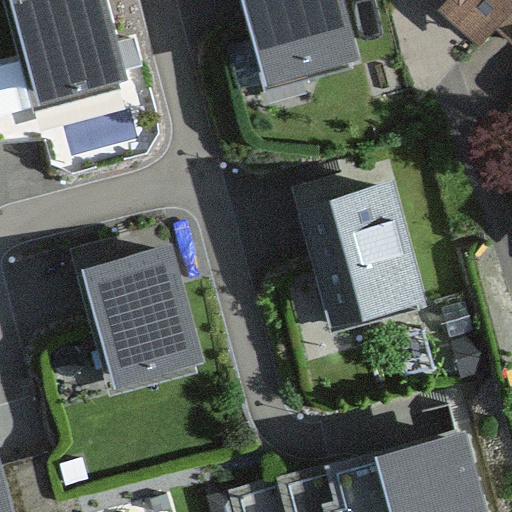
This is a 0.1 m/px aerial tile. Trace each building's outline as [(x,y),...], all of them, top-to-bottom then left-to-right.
[(124,0),(17,0),(49,113),(148,86),(124,0)] [(355,0),(266,0),(291,90),(374,68),(355,0)] [(511,20),(511,0),(475,0),(507,26),(511,20)] [(397,183),(308,207),(342,330),(430,306),(397,183)] [(180,251),(93,275),(127,401),(215,377),(180,251)] [(490,511),(471,435),(223,498),(226,511),(490,511)] [(8,437),(0,438),(0,511),(61,511),(47,460),(16,469),(8,437)]
